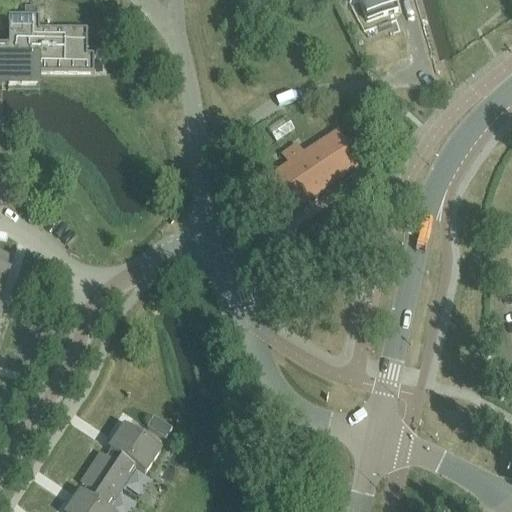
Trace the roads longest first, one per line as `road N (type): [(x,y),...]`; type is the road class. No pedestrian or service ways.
road 1 (residential): [(511,89),(482,116),(435,185),(373,437)]
road 2 (residential): [(373,437),(289,406),(268,380),(238,296),(201,239)]
road 3 (residential): [(168,27),(202,156),(201,239)]
road 4 (residential): [(102,297),(0,472)]
road 5 (residential): [(507,508),(489,488),(373,437)]
road 6 (residential): [(0,222),(102,297)]
